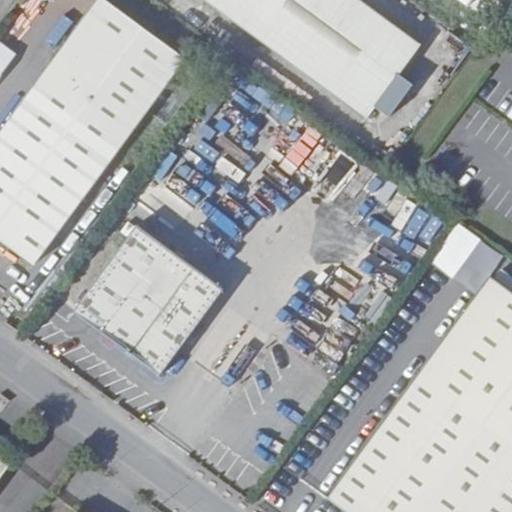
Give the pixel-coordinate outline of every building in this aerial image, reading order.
[(103,0),(101,0),(0,138),(0,238),(36,265),(188,60),(103,0)] [(359,0),(203,0),(365,117),(374,107),(388,116),(411,85),(399,76),(421,45),(359,0)] [(213,239),(174,211),(161,227),(201,255),(213,239)] [(466,260),(479,237),(457,223),(447,239),(459,246),(455,253),(466,260)] [(141,227),(77,313),(164,377),(228,291),(141,227)] [(511,511),(511,300),(489,284),(332,498),(349,511),(511,511)] [(0,478),(10,465),(0,457),(0,478)]
